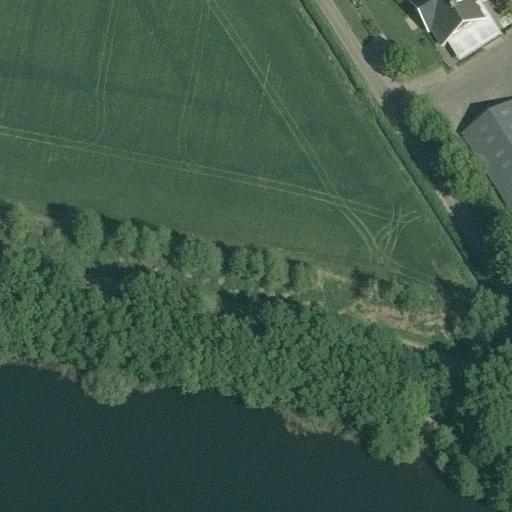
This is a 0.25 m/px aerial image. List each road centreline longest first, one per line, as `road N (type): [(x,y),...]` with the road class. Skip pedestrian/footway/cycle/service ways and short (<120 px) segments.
road 1 (unclassified): [(0,265),(371,340),(462,368),(511,367)]
road 2 (unclassified): [(511,309),(319,0)]
